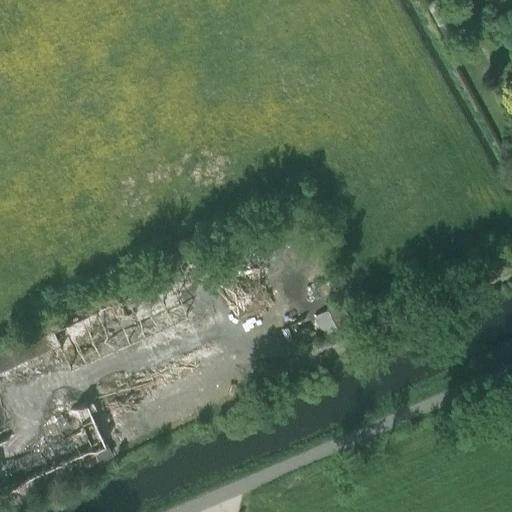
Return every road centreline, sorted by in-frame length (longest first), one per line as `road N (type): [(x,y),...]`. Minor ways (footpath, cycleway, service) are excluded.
road 1 (unclassified): [(176,511),(511,366)]
road 2 (unknown): [(212,248),(275,322),(321,346),(350,345),(511,276)]
